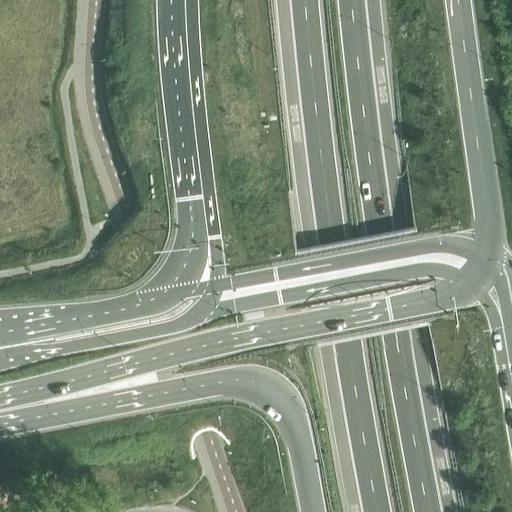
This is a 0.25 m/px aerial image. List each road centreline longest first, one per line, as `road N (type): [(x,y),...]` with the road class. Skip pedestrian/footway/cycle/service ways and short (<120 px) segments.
road 1 (trunk): [(428,511),(378,238),(351,0)]
road 2 (trunk): [(304,0),(340,303),(376,511)]
road 3 (secondary): [(0,412),(144,366),(431,305),(464,291),(479,273)]
road 4 (trunk): [(0,416),(257,385),(288,410),(311,511)]
road 5 (trunk): [(178,0),(202,290)]
road 6 (secondary): [(479,273),(431,268),(193,315)]
road 7 (secondary): [(479,273),(447,248),(422,247),(202,290)]
road 8 (trunk): [(479,273),(485,217),(458,0)]
road 9 (secondary): [(202,290),(14,342)]
road 10 (secondary): [(193,315),(143,334),(56,348),(14,342)]
road 11 (trunk): [(511,408),(496,309),(479,273)]
